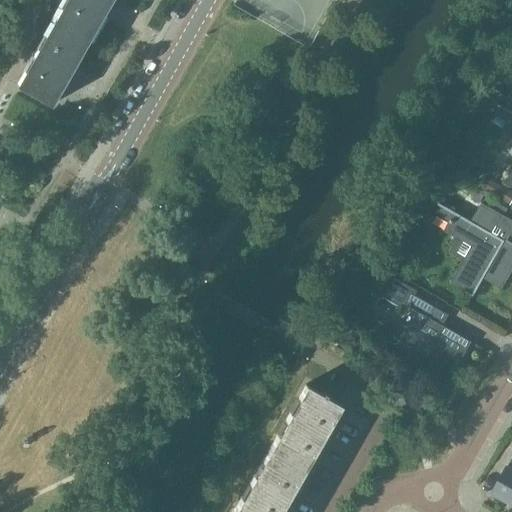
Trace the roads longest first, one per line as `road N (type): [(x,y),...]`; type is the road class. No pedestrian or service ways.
road 1 (tertiary): [(0,367),(210,0)]
road 2 (residential): [(432,497),(511,374)]
